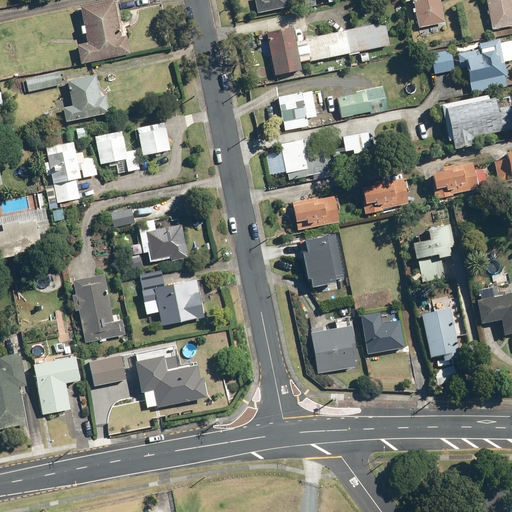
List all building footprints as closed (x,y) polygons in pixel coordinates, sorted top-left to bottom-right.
[(111,0),(79,7),(87,43),(76,45),(80,63),(129,53),(126,35),(121,36),(113,0),(111,0)] [(255,0),(258,13),(288,7),(287,0),(255,0)] [(413,0),(420,28),(445,22),(440,0),(413,0)] [(511,0),(486,0),(493,29),(511,25),(511,0)] [(305,39),(310,61),(391,45),(386,22),(305,39)] [(265,32),(275,76),(302,70),(292,27),(265,32)] [(430,54),(434,74),(454,69),(449,49),(430,54)] [(466,67),(472,94),(506,86),(504,77),(507,77),(502,51),(492,53),(492,50),(479,53),(478,49),(456,54),(460,68),(466,67)] [(129,71),(110,75),(112,83),(131,79),(129,71)] [(27,80),(30,92),(63,84),(60,72),(27,80)] [(63,108),(66,122),(109,113),(105,96),(99,97),(95,75),(67,81),(72,106),(63,108)] [(342,117),(370,111),(371,113),(388,110),(384,86),(357,91),(357,94),(338,97),(342,117)] [(278,97),(284,130),(308,126),(307,118),(316,116),(311,91),(278,97)] [(447,139),(451,139),(453,148),(474,144),(473,140),(511,132),(511,104),(495,108),(493,98),(489,98),(488,94),(440,105),(447,139)] [(136,128),(142,156),(169,150),(164,122),(136,128)] [(89,127),(73,130),(75,141),(91,139),(89,127)] [(95,136),(101,164),(125,159),(127,172),(141,169),(137,149),(126,151),(121,131),(95,136)] [(288,173),(289,180),(348,168),(344,150),(305,158),(302,139),(279,144),(285,173),(288,173)] [(46,184),(50,204),(81,198),(76,179),(81,178),(79,170),(82,170),(84,177),(97,174),(93,157),(83,159),(82,152),(76,153),(73,141),(46,147),(53,182),(46,184)] [(494,160),(499,183),(511,179),(511,150),(503,153),(505,158),(494,160)] [(430,171),(436,198),(479,188),(473,161),(430,171)] [(360,185),(366,212),(409,202),(403,176),(360,185)] [(291,203),(297,230),(340,221),(334,194),(291,203)] [(53,211),(55,221),(67,218),(64,208),(53,211)] [(110,213),(113,228),(135,223),(132,208),(110,213)] [(457,209),(434,215),(437,226),(460,220),(457,209)] [(0,231),(0,257),(41,249),(34,216),(0,223),(0,229),(0,231)] [(411,243),(415,258),(435,254),(436,258),(450,255),(448,246),(453,246),(448,223),(425,228),(427,239),(411,243)] [(147,252),(149,262),(187,255),(180,224),(145,231),(147,242),(140,243),(142,253),(147,252)] [(305,275),(311,284),(340,279),(331,234),(305,239),(307,249),(300,250),(305,275)] [(444,279),(439,268),(420,275),(424,286),(444,279)] [(139,291),(145,314),(156,312),(159,326),(202,317),(194,279),(164,286),(161,271),(139,276),(142,290),(139,291)] [(71,281),(74,294),(70,295),(74,311),(77,310),(84,343),(123,334),(120,320),(112,322),(101,274),(71,281)] [(501,319),(504,335),(511,332),(511,291),(475,299),(480,323),(501,319)] [(420,314),(430,356),(443,353),(445,360),(461,355),(449,306),(420,314)] [(361,314),(368,353),(405,347),(400,319),(382,322),(380,310),(361,314)] [(310,332),(318,372),(355,365),(354,360),(358,360),(349,315),(336,318),(337,327),(310,332)] [(0,429),(22,424),(15,387),(23,385),(16,353),(0,356),(0,429)] [(86,361),(91,386),(123,380),(118,355),(86,361)] [(130,362),(137,393),(150,391),(154,408),(202,398),(198,378),(195,379),(192,365),(170,370),(167,356),(158,358),(158,356),(130,362)] [(29,365),(39,416),(67,410),(62,384),(76,381),(72,357),(29,365)] [(435,370),(440,384),(460,378),(455,364),(435,370)]
